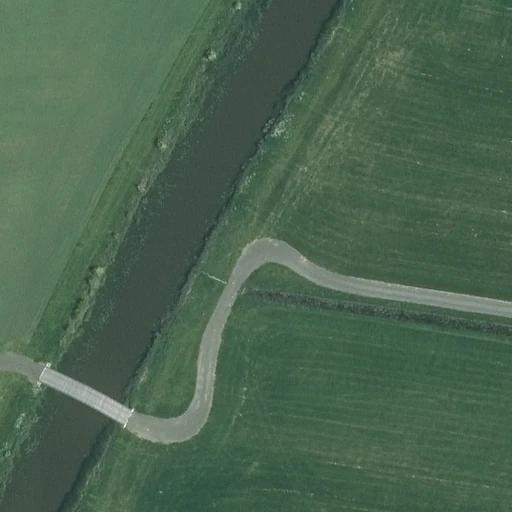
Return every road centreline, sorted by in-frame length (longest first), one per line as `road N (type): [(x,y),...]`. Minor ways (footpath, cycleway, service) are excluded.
road 1 (track): [(127,419),(161,431),(194,419),(215,325),(242,272),(265,251),(347,285),(511,311)]
road 2 (track): [(127,419),(25,367),(0,365)]
